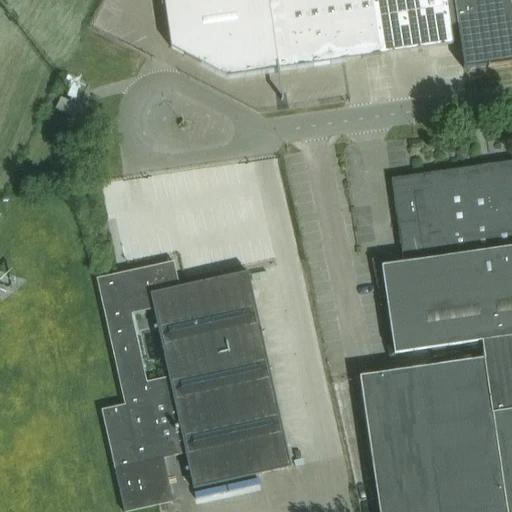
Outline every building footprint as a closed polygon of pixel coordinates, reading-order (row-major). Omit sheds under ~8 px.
[(376,55),(367,0),(161,0),(169,50),(226,78),(376,55)] [(367,0),(376,55),(451,44),(451,41),(458,40),(462,69),(486,66),(487,68),(511,64),(511,11),(509,4),(507,0),(367,0)] [(78,107),(76,106),(60,98),(55,108),(73,117),(78,107)] [(511,511),(511,161),(446,171),(452,213),(458,255),(465,254),(478,341),(480,359),(358,376),(377,511),(511,511)] [(452,213),(446,171),(390,179),(396,221),(452,213)] [(458,255),(452,213),(396,221),(402,263),(458,255)] [(458,255),(402,263),(389,265),(386,260),(372,262),(371,259),(370,259),(376,298),(385,297),(393,353),(478,341),(465,254),(458,255)] [(100,410),(113,470),(122,511),(125,511),(170,502),(160,459),(157,443),(173,440),(176,456),(183,454),(191,489),(289,468),(246,272),(178,287),(172,262),(95,279),(120,406),(100,410)] [(160,459),(176,456),(173,440),(157,443),(160,459)]
